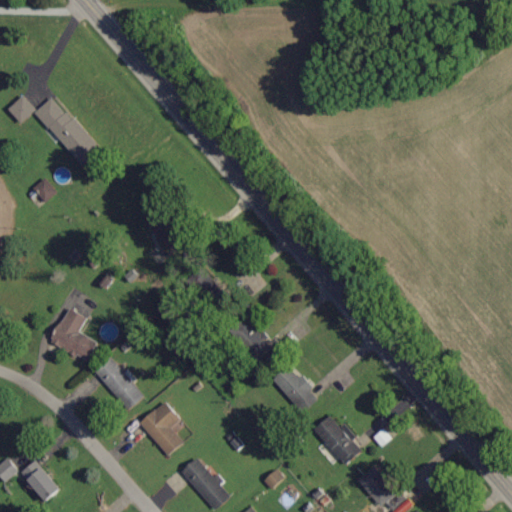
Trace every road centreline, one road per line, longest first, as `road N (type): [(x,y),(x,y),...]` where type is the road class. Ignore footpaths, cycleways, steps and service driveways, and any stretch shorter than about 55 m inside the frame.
road 1 (secondary): [(511,494),(81,0)]
road 2 (residential): [(153,511),(62,404),(0,371)]
